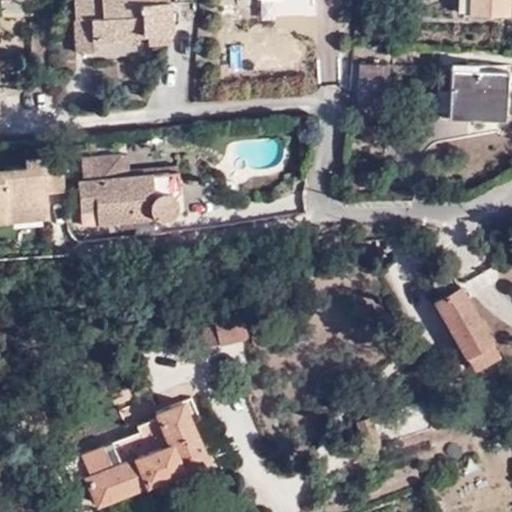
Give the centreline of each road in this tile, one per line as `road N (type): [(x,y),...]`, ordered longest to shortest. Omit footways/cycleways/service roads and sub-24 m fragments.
road 1 (residential): [(321,238),(325,113),(0,132)]
road 2 (residential): [(511,205),(321,238)]
